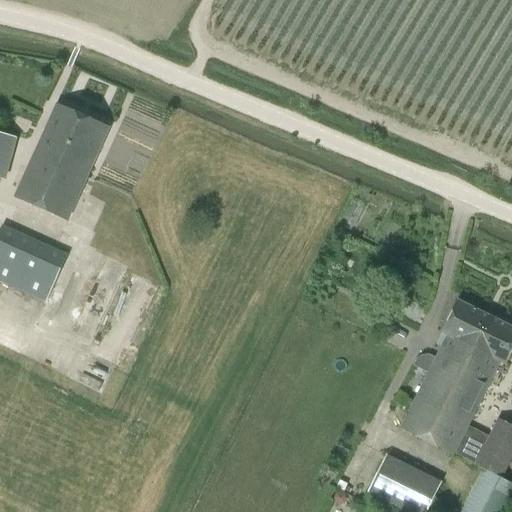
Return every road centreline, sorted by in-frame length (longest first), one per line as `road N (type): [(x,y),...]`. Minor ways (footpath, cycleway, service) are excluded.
road 1 (unclassified): [(511,216),(114,52),(0,16)]
road 2 (track): [(203,48),(511,175)]
